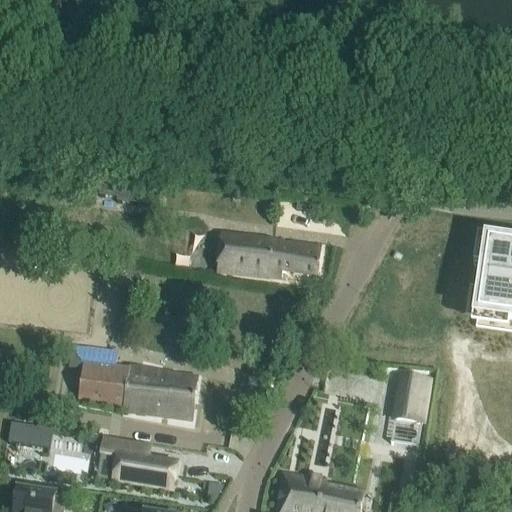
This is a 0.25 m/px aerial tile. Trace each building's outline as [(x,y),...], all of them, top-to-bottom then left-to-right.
[(160,191),(101,185),(100,199),(117,201),(117,205),(158,210),(160,191)] [(222,237),(217,273),(281,281),(282,273),(319,279),(321,249),(222,237)] [(511,248),(489,246),(479,317),(511,321),(511,248)] [(71,349),(68,372),(83,374),(79,395),(78,404),(125,410),(125,409),(130,410),(130,415),(193,423),(199,379),(174,376),(141,369),(130,368),(129,372),(116,370),(118,354),(86,350),(71,349)] [(402,380),(395,421),(423,426),(430,385),(402,380)] [(76,425),(75,434),(96,437),(97,429),(76,425)] [(53,435),(11,428),(8,447),(50,454),(53,435)] [(110,441),(107,457),(123,459),(119,485),(180,495),(185,466),(145,459),(147,447),(110,441)] [(284,477),(277,511),(361,511),(365,495),(325,487),(326,483),(284,477)] [(64,511),(66,500),(18,493),(18,495),(15,495),(13,508),(16,508),(15,511),(64,511)]
